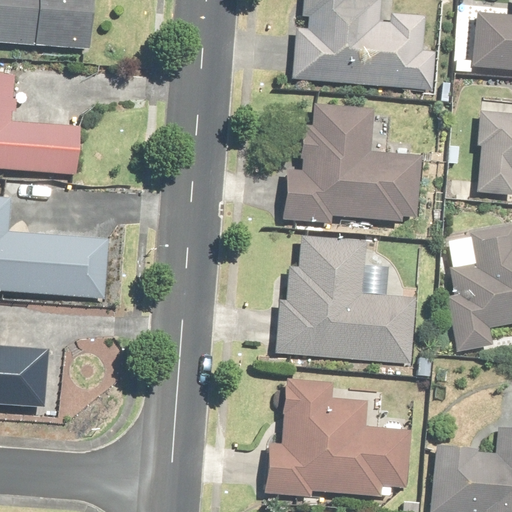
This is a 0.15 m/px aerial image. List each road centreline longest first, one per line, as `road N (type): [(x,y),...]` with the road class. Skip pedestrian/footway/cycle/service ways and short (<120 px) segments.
road 1 (residential): [(205,0),(169,485)]
road 2 (residential): [(169,485),(0,472)]
